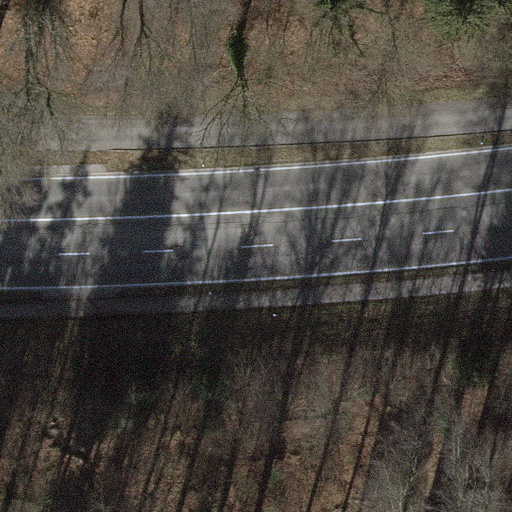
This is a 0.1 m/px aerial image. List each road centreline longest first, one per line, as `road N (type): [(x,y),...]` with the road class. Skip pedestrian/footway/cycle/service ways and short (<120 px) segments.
road 1 (primary): [(0,235),(195,230),(511,206)]
road 2 (track): [(511,110),(231,128),(0,129)]
